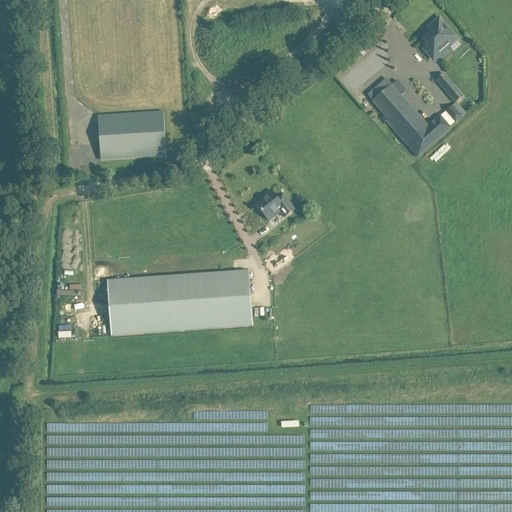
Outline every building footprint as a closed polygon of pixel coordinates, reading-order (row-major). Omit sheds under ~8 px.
[(434,58),(451,44),(456,39),(439,20),(428,30),(432,35),(427,40),(429,43),(424,47),(434,58)] [(444,74),(437,80),(456,103),(463,97),(444,74)] [(390,87),(373,101),(385,115),(381,119),(385,123),(387,122),(418,157),(451,128),(440,116),(428,126),(408,103),(405,104),(397,95),(390,87)] [(462,117),(452,106),(446,112),(455,123),(462,117)] [(101,160),(111,160),(167,156),(164,112),(98,116),(101,160)] [(277,198),(271,190),(261,198),(263,200),(256,205),(258,207),(256,208),(260,213),(262,212),(269,221),(281,212),(285,217),(295,209),(283,194),(277,198)] [(249,271),(108,281),(112,337),(253,327),(249,271)]
